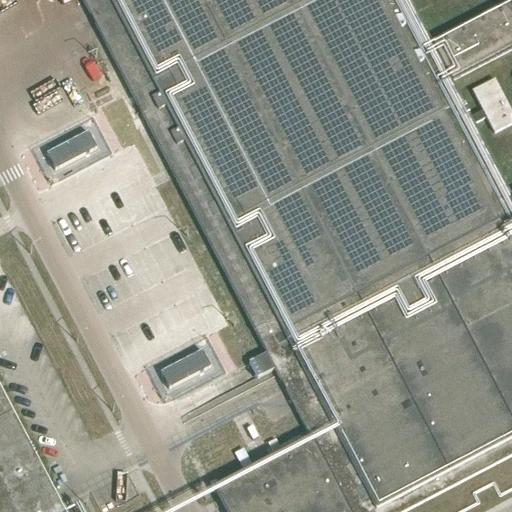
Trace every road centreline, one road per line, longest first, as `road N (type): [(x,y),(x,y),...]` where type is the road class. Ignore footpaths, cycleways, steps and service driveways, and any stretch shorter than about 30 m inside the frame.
road 1 (unknown): [(142,422),(88,451),(68,452),(0,324)]
road 2 (unknown): [(0,214),(116,157)]
